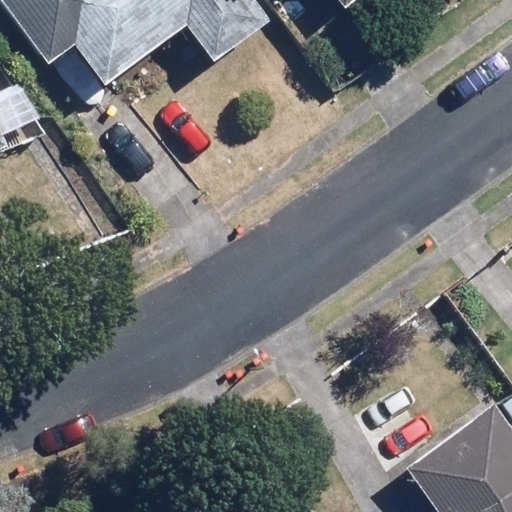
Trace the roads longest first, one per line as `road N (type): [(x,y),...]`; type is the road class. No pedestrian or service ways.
road 1 (residential): [(511,107),(241,299),(0,396)]
road 2 (unknown): [(171,327),(284,511)]
